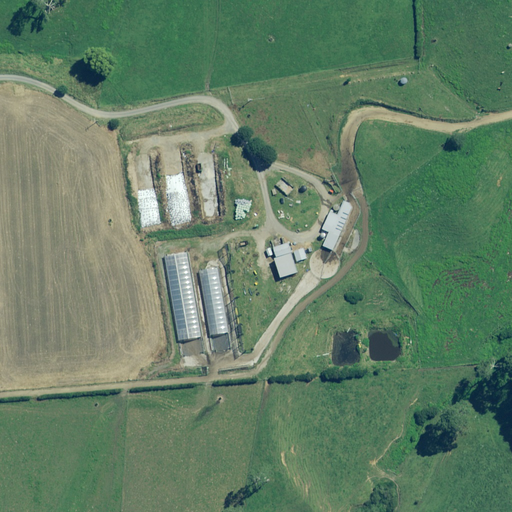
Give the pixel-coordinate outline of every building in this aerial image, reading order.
[(353,205),(344,201),(337,216),(330,213),(323,230),(329,233),(323,247),(333,251),(353,205)] [(275,258),(291,253),(288,244),(269,250),(272,259),(275,258)] [(307,259),(304,249),(294,252),(297,262),(307,259)] [(291,253),(275,258),(282,278),(298,273),(291,253)] [(201,338),(187,254),(165,257),(180,341),(201,338)] [(228,333),(217,269),(199,272),(210,336),(228,333)]
